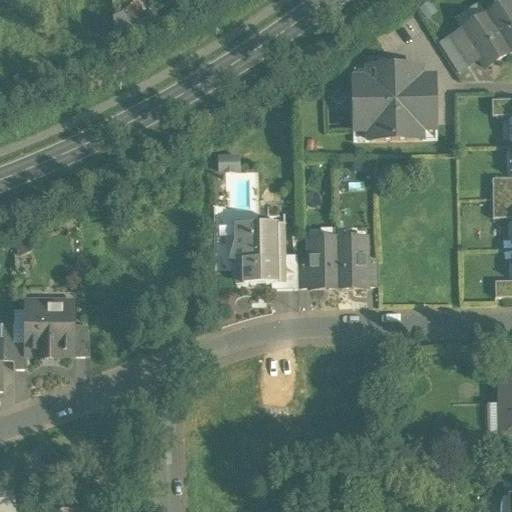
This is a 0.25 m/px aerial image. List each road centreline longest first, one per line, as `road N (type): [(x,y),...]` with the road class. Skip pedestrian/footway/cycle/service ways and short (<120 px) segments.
road 1 (primary): [(341,0),(127,141),(0,185)]
road 2 (residential): [(511,324),(312,328),(167,370)]
road 3 (residential): [(167,370),(0,431)]
road 4 (residential): [(176,511),(167,370)]
